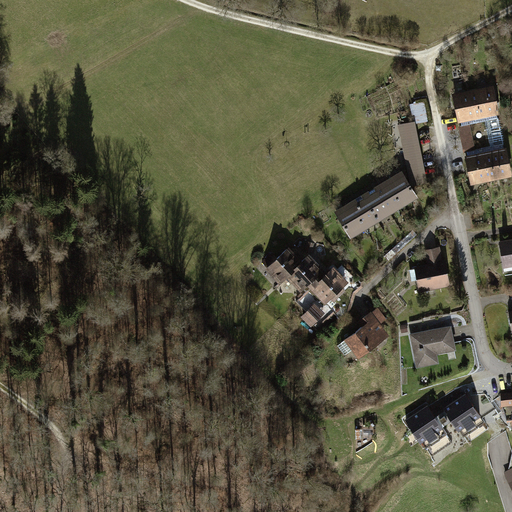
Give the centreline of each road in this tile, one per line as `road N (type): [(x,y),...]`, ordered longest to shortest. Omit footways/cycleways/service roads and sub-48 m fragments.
road 1 (residential): [(455,211),(421,55),(511,7)]
road 2 (track): [(493,368),(320,428),(271,380)]
road 3 (track): [(421,55),(188,0)]
road 4 (residential): [(511,371),(488,363),(455,211)]
road 5 (residential): [(455,211),(356,293)]
